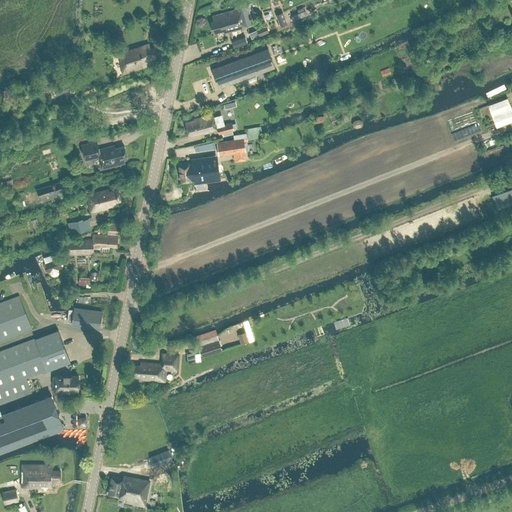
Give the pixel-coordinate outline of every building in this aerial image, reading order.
[(247,26),(242,7),(212,15),(214,20),(210,21),(213,32),(227,28),(228,31),(247,26)] [(273,11),(264,14),(266,23),(275,21),(273,11)] [(249,32),(251,38),(259,34),(260,37),(273,32),(272,30),(280,26),(279,23),(271,26),(270,23),(249,32)] [(154,45),(144,47),(143,44),(119,52),(125,72),(149,64),(149,57),(155,56),(154,45)] [(189,53),(198,50),(196,45),(187,48),(189,53)] [(211,68),(218,88),(236,81),(236,80),(274,65),(267,48),(228,62),(211,68)] [(389,67),(380,70),(382,76),(391,73),(389,67)] [(53,86),(56,95),(72,89),(69,80),(53,86)] [(85,93),(96,90),(93,81),(89,83),(87,84),(87,83),(81,85),(81,86),(78,88),(80,96),(86,95),(85,93)] [(496,130),(511,123),(511,112),(507,99),(487,107),(496,130)] [(185,122),(188,134),(216,127),(212,113),(194,118),(194,119),(185,122)] [(316,123),(325,120),(322,114),(314,118),(315,119),(312,120),(314,123),(316,122),(316,123)] [(216,125),(218,134),(233,130),(231,121),(216,125)] [(249,140),(260,137),(262,136),(260,125),(244,128),(246,134),(247,134),(249,140)] [(219,154),(232,152),(234,161),(246,159),(245,150),(243,138),(217,142),(219,154)] [(97,142),(81,146),(85,160),(98,156),(101,168),(124,162),(123,158),(126,157),(123,145),(114,148),(113,145),(98,149),(97,142)] [(216,178),(213,155),(194,157),(195,159),(188,160),(189,163),(179,164),(181,181),(191,180),(191,181),(202,179),(202,180),(216,178)] [(36,188),(39,198),(41,203),(58,198),(56,192),(64,190),(61,180),(36,188)] [(117,189),(108,191),(108,189),(86,194),(90,211),(118,204),(117,200),(120,199),(117,189)] [(67,222),(70,234),(91,228),(89,218),(83,219),(83,218),(67,222)] [(66,243),(66,254),(93,253),(93,247),(99,248),(99,245),(100,245),(99,251),(110,252),(110,246),(116,246),(116,236),(95,235),(95,239),(73,240),(73,242),(66,243)] [(58,267),(61,266),(56,253),(43,257),(47,271),(49,270),(51,274),(53,275),(58,274),(59,271),(58,267)] [(19,295),(0,301),(0,339),(31,328),(19,295)] [(73,310),(71,326),(99,330),(100,328),(102,310),(73,306),(73,310)] [(336,331),(349,327),(346,320),(334,325),(336,331)] [(0,401),(31,390),(26,377),(69,361),(57,329),(0,350),(0,401)] [(195,336),(202,356),(222,350),(215,329),(195,336)] [(249,340),(246,331),(237,334),(240,343),(249,340)] [(166,369),(177,370),(178,353),(161,352),(160,363),(143,362),(143,365),(133,364),(132,375),(139,376),(139,378),(165,380),(166,369)] [(70,375),(55,375),(55,389),(60,390),(77,390),(78,375),(70,375)] [(0,413),(0,443),(59,421),(61,420),(51,394),(0,413)] [(60,470),(51,469),(52,465),(45,465),(22,464),(22,485),(55,486),(55,480),(59,480),(60,470)] [(146,497),(148,498),(151,481),(123,475),(123,479),(112,476),(108,493),(126,497),(125,501),(144,505),(146,497)] [(153,489),(170,493),(172,480),(156,477),(153,489)] [(2,490),(4,504),(18,500),(15,487),(2,490)]
